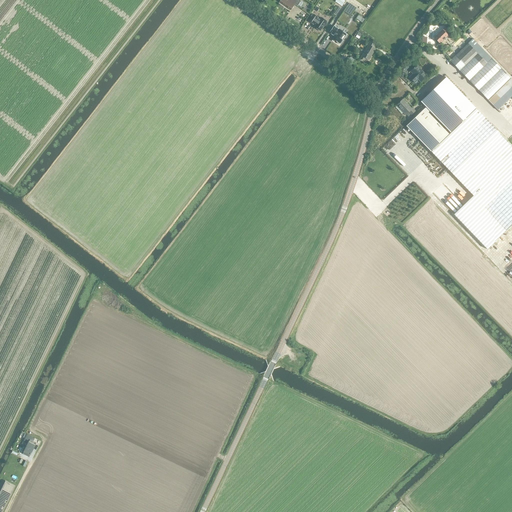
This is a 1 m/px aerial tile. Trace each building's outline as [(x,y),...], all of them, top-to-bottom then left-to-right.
[(299,0),(296,0),(295,2),(292,0),(280,0),(280,1),(291,9),(294,4),(297,6),(301,1),(299,0)] [(379,0),(347,0),(368,15),(379,0)] [(313,14),(308,21),(312,24),(312,23),(315,25),(314,27),(320,31),(323,25),(324,26),(327,22),(326,22),(326,21),(321,17),(319,19),(317,17),(313,14)] [(358,15),(356,19),(363,23),(365,20),(358,15)] [(337,38),(342,42),(350,32),(338,23),(334,29),(340,33),(337,38)] [(448,35),(442,30),(434,37),(439,43),(448,35)] [(375,49),(373,48),(375,45),(361,37),(358,42),(365,46),(363,48),(366,50),(360,59),(363,61),(365,58),(368,60),(375,49)] [(501,69),(472,39),(450,61),(479,91),(501,69)] [(410,71),(413,74),(409,77),(414,83),(418,79),(420,82),(427,76),(416,65),(410,71)] [(411,108),(402,99),(396,105),(405,115),(406,114),(409,117),(415,111),(412,107),(411,108)] [(448,134),(424,109),(406,126),(430,151),(448,134)] [(430,151),(430,152),(455,179),(500,135),(475,109),(448,134),(430,151)] [(22,454),(29,457),(36,442),(32,440),(34,438),(26,434),(23,440),(28,443),(22,454)] [(24,467),(14,462),(11,469),(13,470),(12,472),(10,471),(7,478),(16,482),(19,476),(19,475),(20,473),(21,473),(24,467)] [(7,503),(7,502),(7,501),(14,486),(5,481),(0,491),(0,511),(1,511),(6,502),(7,503)]
